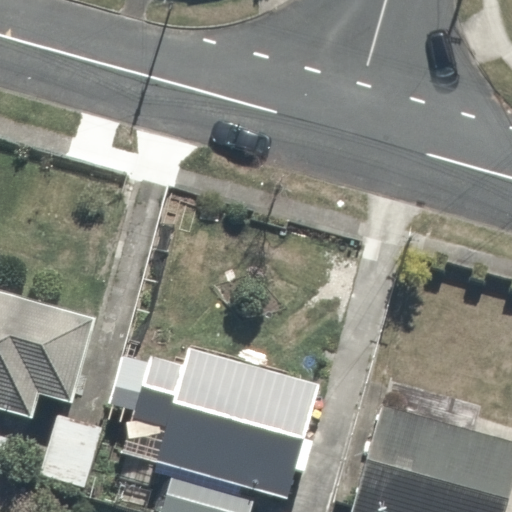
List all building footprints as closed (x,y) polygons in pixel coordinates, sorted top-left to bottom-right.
[(0,402),(18,407),(25,382),(59,392),(80,313),(0,291),(0,402)] [(138,370),(126,419),(154,426),(146,457),(278,490),(305,384),(173,350),(166,377),(138,370)] [(371,403),(338,511),(491,511),(511,446),(371,403)] [(100,424),(50,412),(36,471),(86,483),(100,424)] [(236,486),(213,480),(211,488),(166,476),(155,511),(240,511),(244,498),(234,494),(236,486)]
